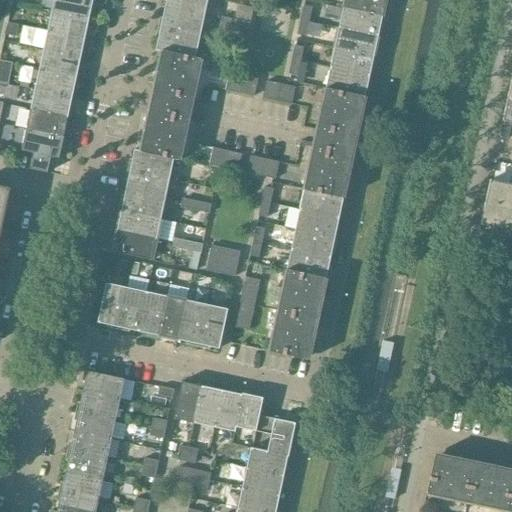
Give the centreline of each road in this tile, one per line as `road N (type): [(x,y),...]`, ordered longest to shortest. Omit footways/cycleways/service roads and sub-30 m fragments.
road 1 (residential): [(34,409),(63,385),(103,197),(86,193)]
road 2 (residential): [(1,388),(42,184)]
road 3 (residential): [(86,193),(125,0)]
